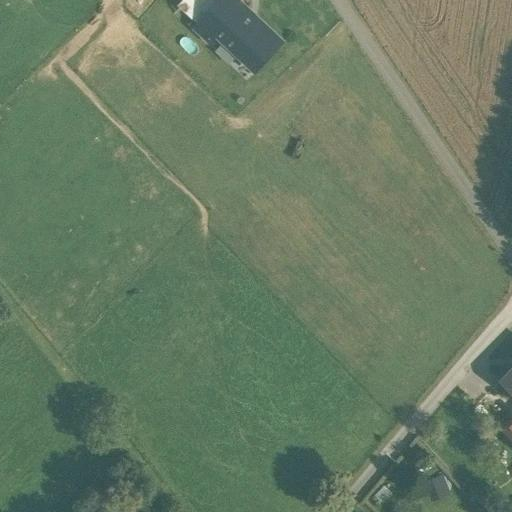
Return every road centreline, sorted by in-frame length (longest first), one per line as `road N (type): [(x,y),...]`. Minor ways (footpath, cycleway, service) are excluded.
road 1 (track): [(0,294),(178,511)]
road 2 (residential): [(347,511),(511,319)]
